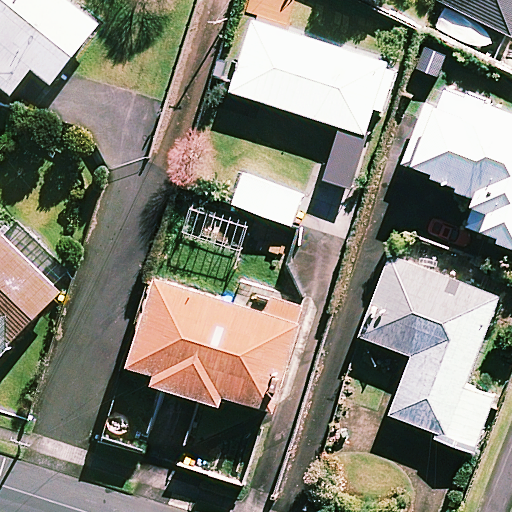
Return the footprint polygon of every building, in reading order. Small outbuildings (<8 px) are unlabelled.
[(104,28),(71,0),(0,0),(0,92),(10,101),(32,76),(50,91),(104,28)] [(511,0),(442,0),(441,2),(511,36),(511,0)] [(258,22),(236,93),(344,127),(327,182),(356,191),(381,110),(390,113),(404,68),(258,22)] [(511,113),(477,99),(449,111),(432,105),(408,166),(484,196),(471,229),(511,244),(511,113)] [(306,196),(248,176),(237,205),(295,226),(306,196)] [(0,361),(61,300),(54,293),(71,276),(19,225),(1,243),(0,242),(0,361)] [(418,356),(396,417),(443,433),(439,444),(476,457),(497,399),(471,390),(503,298),(395,260),(368,339),(418,356)] [(162,281),(136,365),(163,373),(159,387),(226,407),(229,397),(279,413),(312,305),(275,293),(269,314),(162,281)]
